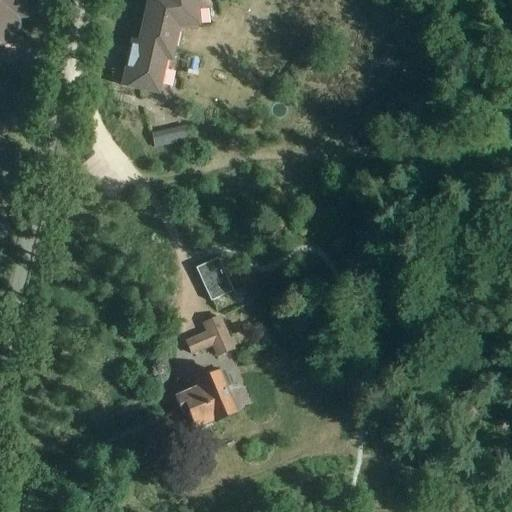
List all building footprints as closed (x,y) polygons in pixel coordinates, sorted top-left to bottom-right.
[(0,0),(0,46),(19,45),(16,19),(25,19),(23,0),(0,0)] [(147,0),(138,42),(131,40),(121,86),(156,94),(156,89),(158,89),(164,60),(170,61),(177,29),(198,27),(196,9),(199,8),(198,0),(147,0)] [(144,116),(116,125),(120,135),(148,126),(144,116)] [(151,135),(154,149),(189,141),(186,127),(151,135)] [(210,301),(232,291),(217,259),(195,269),(210,301)] [(207,333),(186,342),(191,354),(212,345),(217,357),(233,350),(219,318),(203,325),(207,333)] [(149,341),(155,355),(172,347),(165,333),(149,341)] [(229,388),(228,385),(223,375),(220,377),(218,372),(195,382),(198,387),(174,398),(181,415),(187,413),(194,430),(209,423),(211,428),(236,417),(225,390),(229,388)]
